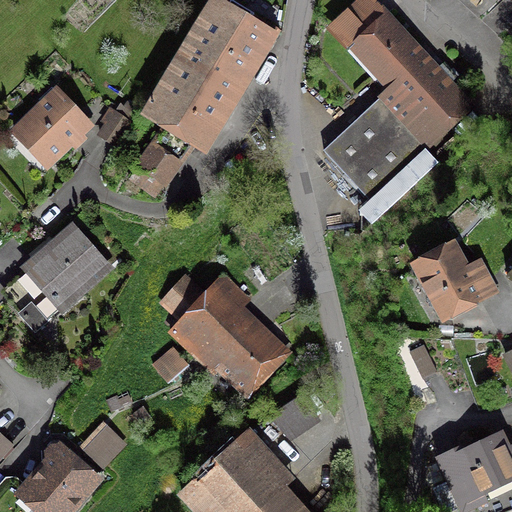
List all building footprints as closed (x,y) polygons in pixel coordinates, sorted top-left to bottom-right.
[(411,50),(365,0),(363,0),(330,30),(348,50),(352,45),(391,88),(322,152),(368,203),(363,207),(375,220),(436,163),(417,142),(467,97),(453,81),(445,88),(410,50),(411,50)] [(202,150),(270,38),(213,4),(145,116),(167,129),(139,167),(162,183),(191,143),(202,150)] [(17,129),(50,163),(87,127),(54,93),(17,129)] [(98,137),(112,146),(128,122),(114,113),(98,137)] [(105,270),(70,230),(25,270),(59,310),(105,270)] [(442,318),(478,298),(451,250),(416,269),(442,318)] [(249,388),(281,355),(234,311),(245,298),(222,277),(206,293),(187,276),(158,307),(177,324),(168,333),(212,374),(222,363),(249,388)] [(33,332),(44,322),(31,307),(20,317),(33,332)] [(421,380),(435,374),(422,347),(408,354),(421,380)] [(315,421),(300,397),(269,418),(289,439),(315,421)] [(83,449),(99,466),(120,444),(103,427),(83,449)] [(291,511),(262,479),(277,466),(247,433),(238,441),(237,440),(172,499),(183,511),(291,511)] [(504,451),(498,438),(462,455),(459,449),(436,459),(447,484),(432,490),(441,511),(448,511),(458,507),(460,511),(464,511),(484,503),(479,492),(511,476),(511,468),(507,457),(511,454),(511,453),(509,448),(504,451)] [(58,450),(51,450),(48,454),(48,461),(24,489),(38,502),(38,511),(67,511),(94,481),(58,450)]
